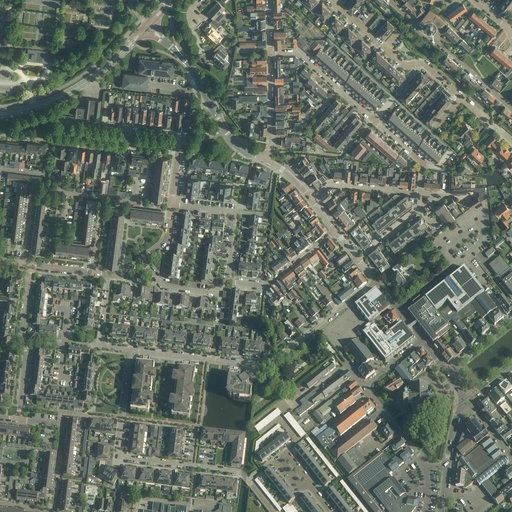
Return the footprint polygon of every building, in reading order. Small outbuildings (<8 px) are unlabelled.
[(309,0),(307,3),(305,5),(309,9),(311,12),(318,4),(316,2),(317,1),(316,0),(309,0)] [(350,0),(349,2),(356,8),(357,9),(361,5),(359,4),(355,0),(350,0)] [(375,0),(385,8),(388,5),(389,4),(384,0),(375,0)] [(403,5),(404,6),(409,11),(413,6),(410,4),(413,0),(407,0),(407,1),(406,1),(403,5)] [(511,7),(503,1),(501,3),(498,1),(496,4),(507,12),(511,7)] [(213,19),(220,25),(222,23),(220,20),(221,19),(217,16),(224,8),(217,2),(207,13),(213,19)] [(349,2),(345,6),(352,12),(353,13),(357,9),(356,8),(349,2)] [(318,4),(311,12),(314,14),(316,12),(320,15),(326,9),(322,5),(321,6),(318,4)] [(464,11),(466,9),(463,4),(458,8),(461,13),(464,11)] [(416,20),(425,10),(421,7),(417,10),(414,7),(409,13),(416,20)] [(456,17),(461,13),(458,8),(453,11),(456,17)] [(326,9),(320,15),(324,19),(322,21),(325,24),(331,16),(329,14),(330,12),(326,9)] [(436,15),(429,9),(418,22),(422,26),(422,27),(423,30),(425,32),(428,34),(431,34),(434,32),(436,30),(436,27),(438,27),(441,28),(445,23),(436,15)] [(451,20),(456,17),(453,11),(448,15),(451,20)] [(474,21),(478,16),(473,12),(471,14),(470,16),(469,17),(474,21)] [(331,16),(325,24),(327,26),(328,25),(332,29),(333,27),(339,21),(335,17),(334,18),(331,16)] [(478,24),(482,20),(478,16),(474,21),(478,24)] [(215,30),(220,25),(213,19),(208,25),(211,28),(206,33),(217,43),(223,37),(215,30)] [(274,27),(283,27),(283,23),(283,19),(274,19),(274,27)] [(265,28),(265,20),(254,20),(254,24),(257,24),(257,28),(265,28)] [(483,28),(487,23),(482,20),(478,24),(483,28)] [(333,27),(332,29),(336,32),(335,33),(338,35),(345,28),(342,26),(343,24),(339,21),(333,27)] [(387,21),(383,25),(390,31),(394,27),(387,21)] [(488,32),(492,27),(487,23),(483,28),(488,32)] [(383,25),(380,29),(386,35),(390,31),(383,25)] [(470,47),(450,27),(445,33),(454,42),(455,41),(458,44),(466,51),(470,47)] [(492,27),(488,32),(491,35),(485,42),(488,44),(495,36),(494,35),(497,31),(492,27)] [(345,28),(338,35),(340,38),(341,37),(345,41),(347,39),(353,32),(348,29),(347,30),(345,28)] [(383,39),(386,35),(380,29),(376,33),(383,39)] [(253,31),(252,31),(252,39),(255,38),(257,38),(266,38),(265,30),(257,31),(256,31),(253,31)] [(347,39),(345,41),(349,45),(351,47),(358,40),(356,37),(357,36),(353,32),(347,39)] [(298,39),(298,43),(298,44),(300,46),(311,56),(316,51),(311,46),(310,47),(307,44),(304,42),(305,41),(301,38),(302,36),(301,35),(298,39)] [(287,48),(287,44),(284,44),(284,39),(274,39),(274,47),(280,47),(280,48),(287,48)] [(308,44),(307,44),(308,45),(310,47),(311,46),(311,47),(316,51),(324,41),(322,40),(321,40),(318,40),(316,40),(315,40),(311,40),(308,44)] [(358,40),(351,47),(354,49),(356,47),(360,51),(366,44),(362,41),(360,42),(358,40)] [(221,68),(228,61),(221,55),(223,53),(221,51),(225,48),(220,44),(213,51),(216,53),(211,59),(221,68)] [(360,51),(358,52),(363,56),(362,57),(365,59),(371,52),(369,49),(370,48),(366,44),(360,51)] [(494,56),(499,50),(495,47),(491,52),(488,50),(484,55),(486,56),(489,52),(494,56)] [(320,48),(313,56),(317,60),(324,52),(320,48)] [(48,58),(49,52),(28,49),(27,53),(26,61),(48,64),(48,58)] [(498,59),(502,53),(499,50),(494,56),(498,59)] [(324,52),(317,60),(321,64),(328,56),(324,52)] [(374,62),(380,55),(376,52),(370,58),(374,62)] [(501,62),(506,56),(502,53),(498,59),(501,62)] [(173,73),(174,65),(172,65),(173,62),(169,62),(169,61),(164,60),(164,57),(139,54),(137,65),(140,65),(139,69),(141,69),(140,75),(137,75),(125,73),(125,76),(124,76),(124,79),(121,79),(120,84),(120,88),(146,91),(146,87),(147,87),(148,79),(147,79),(148,72),(151,73),(151,74),(153,74),(154,73),(171,75),(171,73),(173,73)] [(378,66),(384,59),(380,55),(374,62),(378,66)] [(328,56),(321,64),(325,67),(332,59),(328,56)] [(449,66),(453,61),(447,56),(443,61),(449,66)] [(505,65),(510,60),(506,56),(501,62),(505,65)] [(275,67),(283,67),(283,64),(280,64),(280,59),(274,59),(275,67)] [(332,59),(325,67),(329,71),(337,63),(332,59)] [(382,69),(388,63),(384,59),(378,66),(382,69)] [(453,61),(449,66),(454,70),(458,66),(453,61)] [(337,63),(329,71),(334,75),(341,66),(337,63)] [(387,73),(393,66),(388,63),(382,69),(387,73)] [(247,76),(256,76),(256,73),(266,73),(266,66),(246,67),(247,76)] [(341,66),(334,75),(338,78),(345,70),(341,66)] [(391,77),(397,70),(393,66),(387,73),(391,77)] [(290,71),(290,67),(286,67),(283,67),(275,67),(275,76),(281,75),(281,71),(290,71)] [(305,68),(304,68),(299,74),(304,78),(303,80),(305,81),(311,75),(308,72),(309,72),(307,71),(308,69),(306,68),(305,68)] [(345,70),(338,78),(342,82),(349,74),(345,70)] [(395,80),(401,73),(397,70),(391,77),(395,80)] [(417,77),(424,83),(426,84),(430,80),(431,82),(434,79),(426,72),(424,75),(421,72),(417,77)] [(401,73),(395,80),(393,82),(398,86),(401,83),(400,82),(405,77),(401,73)] [(467,81),(471,77),(466,73),(462,77),(461,78),(465,83),(467,81)] [(350,75),(343,83),(344,83),(344,84),(347,86),(354,78),(351,76),(350,75)] [(246,86),(256,86),(256,83),(267,82),(266,76),(252,77),(246,77),(246,86)] [(310,77),(305,83),(310,87),(315,81),(310,77)] [(421,87),(424,83),(417,77),(414,81),(421,87)] [(471,77),(467,81),(473,87),(477,82),(471,77)] [(354,78),(347,86),(351,89),(357,82),(354,78)] [(501,82),(496,78),(492,82),(491,81),(489,84),(497,91),(501,86),(499,84),(501,82)] [(296,81),(293,81),(293,84),(293,88),(293,91),(299,91),(299,88),(299,87),(300,87),(302,84),(303,83),(302,82),(302,81),(301,82),(299,82),(299,81),(296,81)] [(315,81),(310,87),(312,89),(311,90),(312,91),(313,92),(314,91),(319,85),(319,84),(315,81)] [(417,91),(421,87),(414,81),(410,85),(417,91)] [(357,82),(351,89),(354,92),(361,85),(357,82)] [(319,85),(314,91),(318,95),(324,89),(319,85)] [(361,85),(354,92),(358,96),(365,88),(361,85)] [(413,95),(417,91),(410,85),(407,89),(413,95)] [(275,95),(284,94),(284,86),(275,87),(275,95)] [(365,88),(358,96),(361,99),(368,91),(365,88)] [(441,98),(448,104),(452,100),(449,97),(451,95),(444,88),(441,91),(443,92),(439,96),(441,98)] [(324,89),(318,95),(322,97),(322,98),(327,92),(327,91),(324,89)] [(410,99),(413,95),(407,89),(403,93),(410,99)] [(486,98),(489,94),(484,89),(480,93),(486,98)] [(368,91),(361,99),(365,102),(372,94),(368,91)] [(406,103),(410,99),(403,93),(399,97),(406,103)] [(372,94),(365,102),(369,105),(375,98),(372,94)] [(489,94),(486,98),(491,103),(495,99),(489,94)] [(231,107),(241,107),(241,103),(257,102),(257,96),(239,97),(239,98),(231,98),(231,107)] [(99,117),(101,100),(95,99),(87,98),(85,108),(74,106),(73,116),(89,118),(89,115),(99,117)] [(308,113),(314,106),(311,104),(313,102),(308,98),(306,101),(307,102),(302,108),(302,112),(305,115),(307,113),(308,113)] [(375,98),(369,105),(372,109),(379,101),(375,98)] [(441,98),(438,102),(444,108),(448,104),(441,98)] [(336,99),(332,104),(335,106),(337,108),(341,104),(336,99)] [(176,118),(175,126),(182,127),(182,119),(185,119),(185,118),(187,101),(183,101),(182,114),(177,113),(176,118)] [(438,102),(434,106),(441,112),(444,108),(438,102)] [(329,107),(328,108),(333,113),(334,114),(335,113),(338,109),(337,108),(335,106),(332,104),(330,106),(329,107)] [(437,116),(441,112),(434,106),(430,110),(437,116)] [(326,111),(324,113),(329,117),(330,118),(332,116),(334,114),(333,113),(328,108),(326,111)] [(507,117),(511,113),(505,108),(501,112),(507,117)] [(437,116),(430,110),(429,109),(425,113),(433,120),(437,116)] [(254,122),(254,120),(260,120),(260,112),(251,113),(251,120),(252,120),(252,122),(247,121),(247,124),(245,124),(244,125),(243,127),(244,128),(246,129),(246,133),(249,134),(250,135),(251,135),(252,134),(253,134),(254,122)] [(320,117),(325,121),(326,121),(329,117),(324,113),(321,116),(320,117)] [(387,120),(386,120),(390,124),(397,116),(393,113),(392,114),(387,120)] [(430,124),(433,120),(425,113),(422,117),(430,124)] [(357,115),(351,121),(352,122),(353,122),(358,127),(362,122),(358,119),(360,118),(357,115)] [(397,116),(390,124),(394,128),(401,120),(397,116)] [(320,117),(317,121),(322,126),(325,121),(320,117)] [(401,120),(394,128),(399,131),(405,123),(401,120)] [(317,121),(313,126),(317,130),(319,131),(323,127),(322,126),(317,121)] [(358,127),(353,122),(352,122),(349,126),(348,126),(354,131),(358,127)] [(405,123),(399,131),(403,135),(409,127),(405,123)] [(465,124),(457,132),(463,137),(464,136),(467,139),(463,143),(466,146),(467,147),(473,142),(472,142),(469,138),(473,134),(469,130),(470,129),(465,124)] [(354,131),(348,126),(349,126),(348,125),(344,130),(350,135),(354,131)] [(409,127),(403,135),(407,138),(414,131),(409,127)] [(346,140),(350,135),(344,130),(340,134),(346,140)] [(370,140),(375,134),(371,130),(365,136),(370,140)] [(414,131),(407,138),(411,142),(418,134),(414,131)] [(320,144),(323,140),(316,134),(313,138),(320,144)] [(343,144),(346,140),(340,134),(336,139),(337,140),(343,144)] [(374,144),(380,138),(375,134),(370,140),(374,144)] [(418,134),(411,142),(415,145),(422,138),(418,134)] [(490,136),(488,134),(485,138),(487,140),(485,142),(490,147),(491,146),(493,148),(498,143),(496,142),(497,140),(492,134),(490,136)] [(299,143),(299,138),(293,137),(293,138),(286,137),(286,140),(282,140),(281,146),(290,147),(291,142),(299,143)] [(379,148),(384,142),(380,138),(374,144),(379,148)] [(423,139),(416,147),(420,150),(427,142),(423,139)] [(323,140),(320,144),(327,150),(330,146),(323,140)] [(339,149),(343,144),(337,140),(334,144),(339,149)] [(384,152),(389,146),(384,142),(379,148),(384,152)] [(427,142),(420,150),(424,153),(430,146),(427,142)] [(356,148),(362,153),(366,148),(360,143),(356,148)] [(38,144),(36,154),(42,154),(45,154),(46,146),(43,146),(43,145),(38,144)] [(62,147),(61,146),(60,146),(59,147),(58,147),(58,148),(56,148),(54,149),(54,152),(55,154),(57,154),(57,158),(61,158),(60,159),(64,160),(64,154),(65,154),(66,151),(65,151),(65,148),(62,147)] [(388,156),(393,150),(389,146),(384,152),(388,156)] [(430,146),(424,153),(427,156),(434,149),(430,146)] [(508,151),(504,147),(503,148),(503,147),(497,153),(501,157),(500,158),(503,161),(510,154),(507,152),(508,151)] [(75,161),(77,148),(73,148),(73,149),(69,148),(67,161),(75,162),(75,161)] [(358,158),(362,153),(356,148),(351,152),(358,158)] [(84,150),(82,149),(82,150),(79,150),(78,159),(77,165),(77,169),(77,171),(80,172),(80,169),(81,166),(81,159),(85,160),(86,151),(84,150)] [(434,149),(427,156),(431,160),(438,152),(434,149)] [(478,163),(484,157),(475,149),(467,156),(472,161),(473,159),(478,163)] [(393,150),(388,156),(393,160),(398,154),(393,150)] [(98,152),(98,151),(96,151),(96,152),(95,152),(92,169),(91,176),(97,177),(97,170),(98,166),(99,167),(100,161),(101,152),(98,152)] [(105,152),(102,170),(105,170),(105,164),(106,164),(106,162),(110,162),(111,153),(105,152)] [(438,152),(431,160),(435,163),(442,156),(438,152)] [(113,156),(112,170),(123,172),(124,167),(125,168),(125,163),(124,163),(125,157),(123,157),(123,155),(121,155),(121,154),(117,154),(117,155),(115,154),(115,156),(113,156)] [(402,167),(407,161),(399,154),(394,160),(392,162),(394,164),(395,165),(397,162),(402,167)] [(139,165),(140,156),(132,155),(131,164),(132,164),(131,166),(136,167),(136,166),(139,166),(139,165)] [(139,165),(147,166),(148,157),(140,156),(139,165)] [(164,202),(170,159),(158,157),(153,200),(151,200),(151,205),(154,205),(154,204),(160,204),(160,201),(164,202)] [(300,170),(309,163),(305,157),(295,165),(300,170)] [(228,166),(227,171),(228,171),(235,173),(237,162),(231,161),(230,166),(228,166)] [(311,176),(316,172),(312,167),(312,166),(312,165),(311,164),(310,163),(309,163),(307,165),(300,170),(301,171),(300,172),(301,174),(302,174),(305,176),(309,173),(311,176)] [(243,164),(241,174),(249,176),(251,171),(248,170),(249,165),(243,164)] [(471,171),(468,168),(463,164),(458,169),(463,173),(465,171),(469,174),(471,171)] [(251,173),(249,179),(259,182),(263,170),(257,168),(255,174),(251,173)] [(378,174),(377,184),(385,185),(386,176),(388,177),(389,168),(385,168),(384,175),(383,175),(383,174),(378,174)] [(263,170),(259,182),(268,185),(270,179),(267,178),(269,172),(267,171),(268,170),(264,169),(263,170)] [(341,180),(342,171),(333,170),(332,173),(333,174),(333,180),(341,180)] [(377,184),(378,174),(372,174),(372,170),(369,170),(368,175),(370,176),(370,183),(377,184)] [(316,172),(311,176),(307,179),(312,185),(315,189),(320,185),(326,180),(322,176),(319,178),(316,175),(317,174),(316,172)] [(414,188),(416,173),(411,172),(411,175),(409,175),(408,179),(408,181),(408,187),(414,188)] [(102,173),(99,192),(104,192),(105,188),(109,189),(109,187),(111,177),(110,177),(106,176),(107,174),(102,173)] [(367,183),(368,174),(360,173),(360,176),(359,182),(367,183)] [(397,186),(398,175),(398,174),(395,173),(395,174),(395,178),(393,178),(392,179),(390,179),(389,185),(397,186)] [(407,187),(408,175),(405,174),(404,177),(403,177),(403,178),(400,178),(400,180),(399,186),(407,187)] [(459,180),(459,175),(451,175),(451,180),(451,187),(459,187),(459,185),(462,185),(462,180),(459,180)] [(432,189),(432,183),(430,183),(430,180),(427,180),(426,182),(424,182),(424,188),(432,189)] [(432,183),(432,189),(439,190),(440,184),(437,183),(438,181),(435,181),(434,183),(432,183)] [(219,185),(218,191),(230,193),(231,186),(225,186),(225,183),(220,182),(220,185),(219,185)] [(286,196),(293,190),(292,188),(292,187),(290,185),(289,185),(282,190),(282,192),(280,193),(282,196),(278,200),(279,202),(280,201),(281,200),(284,198),(283,196),(285,195),(286,196)] [(109,189),(108,194),(117,195),(118,188),(112,187),(110,187),(109,187),(109,189)] [(485,187),(470,187),(463,188),(451,188),(451,194),(466,194),(466,191),(470,191),(470,190),(473,190),(473,193),(478,192),(478,196),(467,203),(471,208),(489,196),(488,196),(488,195),(486,194),(485,194),(485,187)] [(325,201),(332,196),(331,195),(333,193),(329,189),(320,196),(321,196),(320,198),(322,199),(323,199),(325,201)] [(291,201),(298,196),(293,190),(287,196),(291,201)] [(218,191),(217,197),(218,197),(218,201),(223,202),(223,198),(229,199),(230,193),(218,191)] [(369,199),(370,193),(365,193),(365,192),(359,191),(359,198),(358,198),(358,201),(361,202),(362,201),(362,199),(364,199),(364,198),(369,199)] [(398,203),(404,211),(412,204),(412,201),(412,200),(413,200),(413,196),(410,196),(410,197),(409,197),(409,196),(405,196),(397,202),(398,203)] [(331,209),(339,202),(335,197),(326,204),(331,209)] [(296,208),(303,203),(299,198),(293,203),(296,208)] [(337,216),(344,210),(345,209),(344,208),(350,204),(347,201),(345,198),(340,202),(340,203),(332,210),(337,216)] [(376,206),(376,199),(370,198),(370,205),(368,205),(367,205),(366,210),(368,212),(372,209),(373,206),(376,206)] [(457,206),(457,205),(452,198),(446,202),(445,203),(447,206),(448,205),(450,209),(449,210),(453,217),(458,214),(453,207),(455,206),(456,206),(457,206)] [(246,200),(246,205),(247,205),(247,206),(252,207),(251,210),(257,211),(257,208),(258,208),(259,201),(247,200),(247,201),(246,200)] [(303,203),(296,208),(294,209),(296,212),(298,210),(300,213),(307,208),(303,203)] [(401,213),(404,211),(398,203),(395,205),(394,205),(391,207),(397,215),(400,213),(401,213)] [(360,205),(359,204),(356,207),(354,209),(353,209),(355,212),(360,218),(366,214),(366,213),(368,212),(367,211),(365,212),(361,207),(360,205)] [(445,226),(455,219),(443,204),(435,210),(443,221),(441,222),(443,225),(444,224),(445,226)] [(509,210),(504,204),(502,206),(501,206),(499,207),(499,208),(496,211),(500,216),(501,216),(504,219),(509,215),(506,212),(509,210)] [(394,217),(397,215),(391,207),(388,210),(388,211),(385,213),(391,221),(395,218),(394,217)] [(164,213),(127,208),(127,210),(123,209),(123,210),(113,209),(112,212),(105,266),(117,268),(124,214),(130,215),(130,220),(162,224),(164,213)] [(307,222),(314,216),(308,209),(304,213),(304,214),(302,215),(307,222)] [(341,222),(349,216),(351,215),(349,213),(347,214),(344,210),(337,216),(341,222)] [(388,223),(391,221),(385,213),(382,215),(378,217),(384,225),(387,223),(388,223)] [(349,216),(341,222),(347,229),(354,223),(354,221),(352,219),(351,219),(349,216)] [(381,227),(384,225),(378,217),(375,220),(375,221),(372,223),(378,231),(382,228),(381,227)] [(415,222),(421,231),(428,225),(425,221),(424,221),(421,217),(418,220),(415,222)] [(179,219),(175,218),(174,221),(179,221),(179,223),(182,223),(182,226),(190,227),(191,220),(179,219)] [(310,225),(308,227),(311,230),(313,228),(319,223),(315,218),(309,223),(310,225)] [(421,231),(415,222),(408,228),(414,236),(421,231)] [(355,228),(351,231),(354,234),(361,228),(358,224),(354,227),(355,228)] [(302,231),(300,232),(304,238),(303,239),(304,241),(306,240),(306,241),(308,239),(316,233),(320,238),(327,233),(320,225),(314,230),(313,228),(311,230),(308,232),(305,234),(302,231)] [(359,240),(367,234),(364,231),(361,228),(354,234),(356,238),(357,237),(359,240)] [(408,241),(414,236),(408,228),(402,232),(408,241)] [(409,241),(408,241),(402,232),(395,238),(401,246),(402,246),(409,241)] [(289,247),(292,245),(287,239),(288,238),(284,233),(280,236),(284,241),(289,247)] [(367,234),(359,240),(362,243),(361,244),(364,247),(371,241),(369,238),(370,237),(367,234)] [(297,243),(304,251),(309,247),(302,238),(301,239),(299,240),(299,241),(297,243)] [(394,251),(401,246),(395,238),(388,243),(392,247),(391,247),(394,251)] [(271,241),(278,250),(282,247),(275,239),(271,241)] [(326,251),(335,244),(332,240),(323,247),(326,251)] [(89,246),(57,242),(56,250),(53,249),(52,253),(55,254),(88,258),(88,254),(91,254),(92,248),(94,248),(94,245),(89,245),(89,246)] [(304,251),(297,243),(297,242),(292,246),(294,248),(293,249),(298,255),(304,251)] [(335,244),(326,251),(330,255),(338,248),(335,244)] [(374,260),(382,254),(380,250),(379,251),(376,248),(369,254),(371,257),(372,257),(374,260)] [(488,258),(496,252),(492,248),(485,254),(488,258)] [(290,262),(296,257),(290,249),(284,254),(286,256),(290,262)] [(327,258),(320,249),(318,251),(316,253),(322,260),(324,259),(329,265),(334,261),(331,258),(333,257),(331,255),(327,258)] [(312,266),(319,261),(314,254),(307,260),(311,265),(312,266)] [(379,266),(386,260),(384,257),(385,257),(382,254),(374,260),(377,263),(376,263),(379,266)] [(340,267),(348,261),(344,255),(338,260),(335,262),(340,267)] [(511,272),(499,257),(489,265),(502,282),(502,283),(500,285),(511,299),(511,298),(511,272)] [(274,263),(280,270),(288,264),(283,258),(277,263),(276,262),(274,263)] [(402,283),(407,279),(400,271),(404,269),(402,267),(404,265),(400,259),(391,266),(394,270),(388,275),(393,280),(392,280),(392,281),(393,283),(394,284),(395,284),(396,284),(396,285),(400,281),(402,283)] [(300,265),(304,271),(310,266),(306,260),(300,265)] [(386,260),(379,266),(381,270),(385,267),(386,267),(390,264),(386,260)] [(350,262),(349,261),(342,267),(344,270),(342,271),(344,274),(346,273),(354,267),(352,265),(353,263),(352,262),(350,262)] [(275,274),(280,270),(274,263),(272,265),(273,266),(271,268),(271,269),(268,271),(272,276),(275,273),(275,274)] [(299,266),(293,271),(300,280),(299,280),(302,283),(304,285),(305,284),(306,284),(304,281),(302,278),(306,275),(304,273),(299,266)] [(426,297),(411,309),(430,334),(429,336),(434,342),(450,329),(448,326),(435,311),(436,310),(443,305),(445,307),(446,306),(446,307),(449,304),(457,314),(456,314),(463,323),(468,319),(471,316),(473,318),(475,316),(474,314),(476,313),(477,312),(482,308),(491,301),(484,293),(481,289),(465,268),(464,267),(458,272),(453,276),(440,286),(437,288),(426,297)] [(346,281),(343,286),(345,289),(350,286),(354,282),(352,280),(359,274),(355,269),(348,275),(344,278),(346,281)] [(4,283),(14,284),(15,279),(16,279),(17,273),(7,272),(6,277),(8,277),(7,281),(4,281),(4,283)] [(177,280),(178,274),(163,272),(163,275),(165,275),(165,276),(168,276),(168,279),(172,279),(171,282),(178,283),(179,280),(177,280)] [(295,278),(291,272),(280,281),(286,288),(289,291),(289,293),(294,299),(297,297),(292,290),(292,291),(291,289),(293,288),(290,284),(296,279),(295,278)] [(354,282),(350,286),(354,290),(357,287),(358,289),(366,283),(361,277),(354,282)] [(52,285),(53,279),(46,278),(45,286),(47,288),(49,287),(49,285),(52,285)] [(84,289),(84,283),(80,282),(80,284),(77,284),(76,291),(82,292),(82,289),(84,289)] [(285,291),(279,282),(275,285),(279,291),(280,290),(285,296),(287,294),(285,292),(285,291)] [(13,289),(14,284),(4,283),(4,285),(7,286),(6,289),(5,289),(4,294),(14,295),(15,290),(13,289)] [(88,293),(91,291),(92,284),(84,283),(84,289),(87,289),(86,291),(88,293)] [(47,288),(45,286),(37,285),(36,292),(43,293),(44,289),(45,290),(47,288)] [(123,297),(124,287),(118,286),(117,291),(114,290),(113,301),(116,302),(117,296),(123,297)] [(266,292),(266,295),(267,296),(268,295),(270,293),(273,296),(274,297),(270,300),(270,301),(272,304),(273,304),(277,301),(278,302),(279,303),(281,302),(280,301),(283,298),(278,292),(277,291),(274,287),(273,286),(268,290),(269,290),(266,292)] [(124,287),(123,297),(129,298),(129,299),(128,302),(131,302),(131,300),(132,300),(133,293),(130,293),(130,288),(124,287)] [(341,303),(354,293),(349,287),(337,297),(334,300),(338,305),(341,303)] [(142,300),(144,290),(137,289),(137,293),(134,293),(133,300),(133,303),(138,304),(138,301),(142,302),(142,300)] [(355,305),(359,311),(361,309),(363,311),(365,310),(371,305),(381,297),(375,289),(355,305)] [(144,290),(142,300),(148,300),(148,302),(152,302),(153,295),(150,295),(150,290),(144,290)] [(502,296),(500,293),(500,292),(498,290),(495,292),(497,295),(494,297),(497,300),(502,307),(501,308),(507,315),(508,314),(511,311),(511,307),(511,306),(511,305),(509,302),(509,303),(508,303),(509,302),(506,298),(505,299),(502,295),(502,296)] [(91,298),(97,299),(98,292),(91,291),(88,293),(89,295),(91,295),(91,298)] [(43,294),(43,293),(36,292),(36,296),(37,296),(37,299),(45,300),(46,294),(43,294)] [(162,305),(163,295),(157,294),(156,299),(153,299),(152,305),(156,306),(156,305),(162,305)] [(251,306),(250,308),(253,308),(256,309),(256,310),(260,310),(260,307),(261,298),(257,298),(255,298),(255,295),(252,294),(251,306)] [(163,295),(162,305),(168,306),(168,307),(171,308),(172,301),(169,301),(170,296),(163,295)] [(7,307),(14,308),(14,302),(7,301),(8,298),(0,297),(0,300),(5,301),(5,305),(7,305),(7,307)] [(182,308),(183,297),(177,297),(176,301),(173,301),(172,308),(176,308),(176,307),(182,308)] [(183,297),(182,308),(188,308),(188,310),(191,310),(192,303),(189,303),(189,298),(183,297)] [(326,306),(331,302),(332,301),(328,297),(322,301),(326,306)] [(361,309),(359,311),(369,323),(363,327),(366,330),(363,333),(363,334),(369,341),(370,342),(379,334),(381,333),(380,332),(374,324),(382,318),(379,315),(390,307),(381,297),(371,305),(365,310),(363,311),(361,309)] [(202,310),(203,300),(197,299),(196,304),(193,303),(192,310),(195,311),(196,309),(202,310)] [(203,300),(202,310),(208,311),(207,312),(211,313),(212,306),(209,305),(209,301),(203,300)] [(491,301),(477,312),(482,319),(487,316),(494,325),(503,318),(496,309),(496,308),(491,301)] [(463,323),(456,314),(450,306),(440,313),(448,323),(451,320),(461,332),(471,344),(476,340),(469,331),(466,328),(466,327),(463,323)] [(13,313),(14,308),(7,307),(7,310),(4,309),(4,313),(0,312),(0,314),(11,316),(11,313),(13,313)] [(312,317),(318,312),(314,308),(309,312),(312,317)] [(390,326),(399,319),(395,314),(396,314),(393,310),(383,317),(390,326)] [(11,320),(11,316),(0,314),(0,317),(3,318),(3,321),(12,322),(12,320),(11,320)] [(40,320),(40,318),(33,318),(33,325),(40,326),(46,327),(46,322),(44,320),(40,320)] [(299,328),(304,323),(300,319),(295,323),(299,328)] [(468,319),(463,323),(468,329),(473,325),(474,327),(478,331),(481,336),(490,329),(488,327),(489,326),(487,323),(486,324),(482,320),(479,323),(478,322),(475,322),(474,322),(472,324),(468,319)] [(412,327),(408,330),(409,332),(413,329),(421,322),(420,320),(412,327)] [(286,327),(283,329),(285,331),(284,332),(288,336),(289,336),(290,338),(295,334),(291,329),(293,327),(288,321),(284,324),(286,327)] [(382,331),(380,332),(381,333),(384,337),(382,338),(386,343),(395,354),(404,348),(415,339),(402,322),(401,323),(390,331),(387,327),(382,331)] [(108,324),(107,334),(111,335),(110,336),(112,337),(112,338),(115,338),(116,338),(118,325),(117,325),(109,324),(108,324)] [(123,325),(121,339),(124,339),(125,340),(126,338),(128,339),(128,337),(131,337),(132,327),(123,326),(123,325)] [(9,331),(10,328),(0,326),(0,329),(1,329),(1,332),(1,335),(10,336),(11,333),(11,331),(9,331)] [(46,328),(46,327),(40,326),(39,333),(48,335),(49,328),(46,328)] [(132,327),(131,337),(134,338),(134,339),(135,339),(135,341),(139,341),(141,330),(141,328),(135,327),(132,327)] [(151,331),(150,343),(154,343),(154,342),(156,342),(156,340),(159,341),(161,330),(158,330),(152,329),(151,331)] [(161,330),(159,341),(162,341),(162,343),(164,343),(164,344),(168,345),(169,333),(170,331),(164,330),(161,330)] [(282,341),(288,336),(284,332),(279,336),(281,339),(282,341)] [(180,334),(179,346),(183,347),(183,345),(185,346),(185,344),(188,344),(188,341),(189,334),(182,333),(180,333),(180,334)] [(379,334),(370,342),(381,356),(386,362),(393,356),(394,356),(395,355),(395,354),(386,343),(382,338),(384,337),(381,333),(379,334)] [(188,341),(188,344),(191,345),(191,346),(193,346),(193,348),(196,348),(198,337),(198,335),(189,334),(188,341)] [(203,337),(202,349),(206,349),(206,348),(208,348),(208,347),(212,347),(213,337),(204,335),(203,337)] [(218,337),(217,348),(220,348),(220,350),(222,350),(222,351),(226,352),(227,340),(227,338),(221,338),(218,337)] [(232,341),(231,353),(235,353),(235,352),(237,352),(237,350),(240,351),(241,348),(242,340),(242,338),(238,338),(238,340),(233,339),(232,341)] [(352,343),(346,348),(352,356),(355,359),(360,366),(357,369),(358,371),(367,363),(374,358),(377,356),(378,355),(375,353),(374,352),(372,354),(373,355),(372,355),(359,338),(352,343)] [(459,341),(457,338),(454,340),(456,343),(453,345),(454,345),(452,346),(459,354),(466,348),(460,340),(459,341)] [(281,339),(275,344),(279,349),(284,345),(281,342),(282,341),(281,339)] [(241,348),(240,351),(243,351),(243,353),(245,353),(245,354),(249,355),(250,343),(251,341),(245,340),(242,340),(241,348)] [(446,348),(442,343),(442,342),(440,340),(434,346),(442,356),(447,363),(456,357),(448,346),(446,348)] [(256,344),(254,355),(258,356),(258,355),(260,355),(261,353),(264,353),(265,347),(265,343),(262,343),(259,342),(256,342),(256,344)] [(83,354),(84,348),(79,347),(78,349),(75,349),(75,356),(80,357),(81,354),(83,354)] [(400,377),(427,356),(422,349),(415,354),(414,353),(394,369),(395,370),(400,377)] [(89,364),(96,364),(97,357),(89,356),(86,359),(87,360),(90,360),(89,364)] [(427,356),(400,377),(404,382),(406,384),(412,379),(412,380),(416,376),(423,370),(424,371),(426,369),(426,368),(432,363),(427,356)] [(41,359),(41,358),(35,357),(35,359),(36,359),(36,362),(34,362),(34,364),(43,365),(44,359),(41,359)] [(311,376),(304,383),(305,384),(309,389),(335,367),(332,364),(334,362),(332,359),(311,376)] [(13,367),(13,362),(7,362),(7,364),(4,363),(3,367),(0,366),(0,369),(11,370),(11,367),(13,367)] [(154,371),(154,365),(146,363),(137,362),(136,369),(135,380),(134,380),(133,393),(132,404),(131,411),(149,413),(149,406),(149,404),(152,405),(153,397),(150,397),(150,395),(151,395),(152,382),(152,380),(155,381),(156,373),(153,373),(153,371),(154,371)] [(374,372),(367,363),(358,371),(365,379),(374,372)] [(195,376),(195,370),(186,368),(178,367),(177,374),(177,376),(174,376),(173,383),(176,383),(176,385),(175,385),(174,398),(174,400),(171,399),(170,407),(173,407),(173,409),(172,416),(190,418),(190,411),(191,400),(192,400),(193,387),(194,376),(195,376)] [(302,405),(295,411),(299,416),(314,405),(321,399),(324,397),(325,398),(344,382),(351,378),(351,377),(347,372),(340,377),(321,391),(320,392),(310,400),(302,405)] [(250,402),(252,382),(251,382),(247,377),(248,376),(236,375),(228,374),(226,390),(228,393),(227,394),(230,398),(231,398),(233,400),(250,402)] [(398,378),(392,382),(397,389),(402,385),(403,386),(405,384),(403,381),(402,382),(401,380),(400,380),(398,378)] [(9,385),(9,382),(0,380),(0,383),(1,383),(1,387),(4,387),(3,389),(10,390),(11,385),(9,385)] [(511,393),(511,389),(511,388),(506,381),(498,387),(502,392),(502,391),(511,404),(511,403),(511,398),(510,396),(511,393)] [(357,386),(354,382),(350,385),(349,384),(346,386),(347,387),(341,392),(343,394),(349,390),(350,391),(357,386)] [(392,382),(384,387),(389,394),(397,389),(392,382)] [(425,385),(425,383),(416,383),(411,384),(411,393),(403,394),(403,409),(408,409),(408,408),(412,408),(412,413),(416,413),(416,414),(427,414),(427,412),(428,412),(428,404),(429,403),(430,403),(431,403),(431,402),(432,400),(433,400),(433,399),(436,399),(436,397),(432,397),(433,397),(433,396),(432,396),(431,394),(430,393),(430,394),(427,393),(427,385),(425,385)] [(91,391),(91,388),(84,387),(83,393),(86,394),(85,395),(92,396),(92,392),(91,391)] [(318,387),(299,402),(302,405),(310,400),(320,392),(321,391),(318,387)] [(353,399),(362,392),(358,387),(349,394),(341,400),(337,395),(318,410),(312,415),(320,425),(326,420),(322,416),(333,407),(340,415),(356,402),(353,399)] [(37,392),(37,389),(31,388),(30,396),(37,396),(41,394),(39,392),(37,392)] [(496,389),(488,396),(496,405),(500,402),(502,405),(499,408),(507,417),(511,412),(511,410),(506,402),(505,403),(503,400),(504,399),(496,389)] [(44,405),(45,399),(42,398),(42,396),(41,394),(37,396),(37,404),(44,405)] [(51,404),(52,397),(46,396),(46,399),(45,399),(44,405),(48,405),(48,404),(51,404)] [(489,412),(491,414),(496,410),(486,397),(481,402),(489,412)] [(82,410),(83,402),(81,399),(79,400),(79,403),(76,402),(75,409),(82,410)] [(324,450),(332,444),(328,439),(336,433),(339,437),(340,436),(366,416),(365,415),(367,414),(374,408),(367,399),(358,407),(358,406),(332,427),(322,435),(316,440),(324,450)] [(485,416),(489,412),(481,402),(477,405),(481,409),(481,410),(480,410),(485,416)] [(258,432),(281,414),(278,409),(254,427),(258,432)] [(493,417),(491,414),(489,412),(485,416),(484,416),(484,417),(489,423),(494,419),(492,418),(493,417)] [(301,438),(305,434),(289,413),(284,417),(301,438)] [(494,429),(502,423),(499,419),(497,421),(496,420),(491,424),(494,429)] [(464,430),(460,440),(462,441),(467,437),(470,441),(470,442),(474,446),(474,447),(486,438),(488,436),(475,420),(463,429),(464,430)] [(106,433),(106,435),(112,435),(115,436),(116,425),(113,425),(113,423),(111,423),(111,422),(107,421),(107,422),(106,433)] [(373,432),(377,428),(371,421),(336,448),(333,443),(332,444),(324,450),(334,462),(373,432)] [(377,428),(373,432),(376,435),(381,431),(388,440),(394,435),(387,426),(384,423),(380,426),(377,429),(377,428)] [(506,431),(511,427),(510,425),(506,427),(503,423),(502,423),(494,429),(500,436),(506,431)] [(511,426),(511,427),(506,431),(500,436),(504,441),(507,438),(508,439),(511,437),(510,436),(511,434),(511,426)] [(310,432),(316,440),(322,435),(316,428),(310,432)] [(171,436),(183,437),(183,434),(182,433),(182,431),(176,431),(177,429),(172,429),(171,436)] [(233,448),(243,449),(244,438),(244,437),(244,436),(243,435),(242,435),(241,434),(230,433),(229,443),(232,444),(233,445),(233,448)] [(281,437),(286,443),(290,439),(285,433),(281,437)] [(281,447),(286,443),(281,437),(276,441),(281,447)] [(457,445),(456,450),(457,451),(456,461),(462,457),(462,456),(474,446),(470,442),(470,441),(467,437),(462,441),(460,440),(459,439),(457,445)] [(458,464),(455,486),(456,487),(467,488),(475,481),(475,482),(479,487),(481,485),(487,480),(500,470),(509,463),(504,457),(503,458),(487,438),(486,438),(474,447),(474,446),(462,456),(462,457),(456,461),(458,463),(458,464)] [(404,445),(400,440),(395,444),(394,442),(390,445),(392,447),(391,448),(395,453),(393,454),(395,456),(403,451),(401,448),(404,445)] [(276,451),(281,447),(276,441),(271,444),(276,451)] [(96,452),(110,454),(111,450),(109,450),(109,448),(108,448),(108,444),(104,444),(101,444),(98,443),(96,452)] [(272,454),(276,451),(271,444),(267,448),(272,454)] [(298,454),(304,449),(301,444),(294,449),(298,454)] [(141,455),(142,448),(131,447),(130,450),(132,451),(131,453),(137,454),(137,455),(141,455)] [(242,456),(243,449),(233,448),(232,451),(229,451),(229,455),(232,455),(242,456)] [(267,458),(272,454),(267,448),(262,452),(267,458)] [(351,477),(363,467),(361,465),(366,461),(354,448),(346,455),(338,461),(351,477)] [(363,467),(351,477),(347,479),(373,511),(412,511),(415,508),(417,500),(408,499),(392,478),(389,475),(413,455),(407,448),(389,462),(383,455),(381,452),(363,467)] [(302,458),(308,454),(304,449),(298,454),(302,458)] [(110,458),(110,454),(96,452),(95,462),(99,462),(99,464),(106,465),(106,460),(108,460),(108,458),(110,458)] [(262,462),(267,458),(262,452),(257,456),(262,462)] [(306,463),(312,458),(308,454),(302,458),(306,463)] [(309,468),(316,463),(312,458),(306,463),(309,468)] [(313,473),(319,468),(316,463),(309,468),(313,473)] [(105,467),(106,465),(99,464),(98,477),(105,481),(112,469),(108,467),(108,468),(105,467)] [(504,486),(510,481),(509,481),(511,478),(511,466),(505,473),(503,474),(506,477),(506,478),(501,482),(504,486)] [(128,481),(129,468),(125,467),(125,469),(123,468),(123,470),(120,470),(119,473),(118,480),(128,481)] [(137,483),(138,472),(135,472),(135,470),(133,470),(133,468),(129,468),(128,481),(137,483)] [(268,478),(274,473),(270,468),(264,473),(268,478)] [(317,477),(323,473),(319,468),(313,473),(317,477)] [(118,480),(119,473),(116,473),(115,472),(115,471),(112,469),(105,481),(113,485),(116,480),(118,480)] [(146,484),(147,470),(143,470),(143,471),(141,471),(141,472),(138,472),(137,483),(146,484)] [(155,485),(156,474),(153,474),(153,472),(151,472),(151,471),(147,470),(146,484),(155,485)] [(164,486),(165,472),(161,472),(161,473),(159,473),(159,475),(156,474),(155,485),(164,486)] [(172,487),(174,476),(171,476),(171,474),(169,474),(169,473),(165,472),(164,486),(172,487)] [(272,483),(278,478),(274,473),(268,478),(272,483)] [(321,482),(327,477),(323,473),(317,477),(321,482)] [(181,488),(183,474),(179,474),(179,475),(177,475),(177,477),(174,476),(172,487),(181,488)] [(183,474),(181,488),(191,489),(192,479),(189,478),(189,476),(187,476),(187,475),(183,474)] [(205,491),(207,477),(203,477),(203,478),(201,478),(201,480),(198,479),(196,490),(205,491)] [(327,477),(321,482),(324,487),(331,482),(327,477)] [(276,488),(283,483),(278,478),(272,483),(276,488)] [(229,480),(227,494),(236,495),(237,484),(234,484),(234,482),(232,482),(233,481),(229,480)] [(487,480),(481,485),(497,505),(497,506),(504,501),(487,480)] [(511,480),(498,492),(502,497),(504,495),(511,488),(511,480)] [(280,493),(287,488),(283,483),(276,488),(280,493)] [(95,489),(95,488),(89,487),(89,488),(86,488),(85,495),(86,495),(85,504),(94,506),(96,496),(97,497),(98,489),(95,489)] [(284,498),(291,494),(287,488),(280,493),(284,498)] [(330,498),(336,493),(333,488),(326,493),(330,498)] [(334,503),(340,498),(336,493),(330,498),(334,503)] [(48,495),(42,494),(38,494),(37,503),(37,505),(41,506),(41,502),(39,502),(40,500),(47,501),(48,495)] [(125,511),(127,502),(123,502),(124,495),(117,494),(116,501),(118,501),(116,511),(125,511)] [(291,494),(284,498),(288,504),(295,499),(291,494)] [(304,504),(310,499),(307,494),(300,499),(304,504)] [(337,507),(344,502),(340,498),(334,503),(337,507)] [(308,509),(314,504),(310,499),(304,504),(308,509)] [(95,508),(95,510),(98,511),(104,511),(106,501),(99,500),(99,504),(96,503),(95,507),(95,508)] [(106,501),(104,511),(110,511),(112,502),(106,501)] [(341,511),(347,507),(344,502),(337,507),(341,511)] [(152,511),(143,511),(186,511),(187,507),(175,506),(175,508),(170,507),(170,506),(162,505),(162,504),(153,503),(152,511)]
